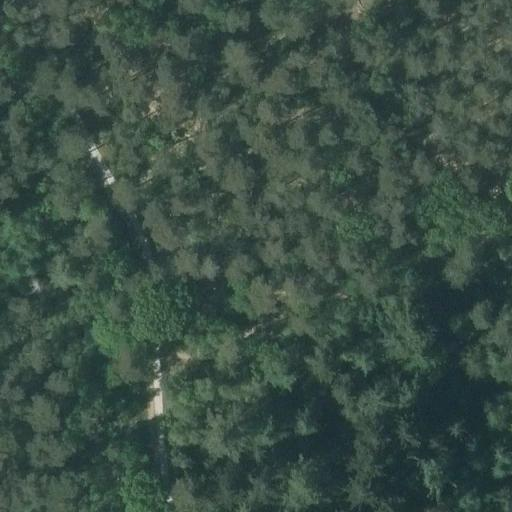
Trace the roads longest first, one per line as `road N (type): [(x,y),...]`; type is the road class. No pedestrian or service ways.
road 1 (track): [(140,371),(133,270),(19,0)]
road 2 (track): [(511,174),(385,261),(229,342)]
road 3 (track): [(150,511),(140,371)]
